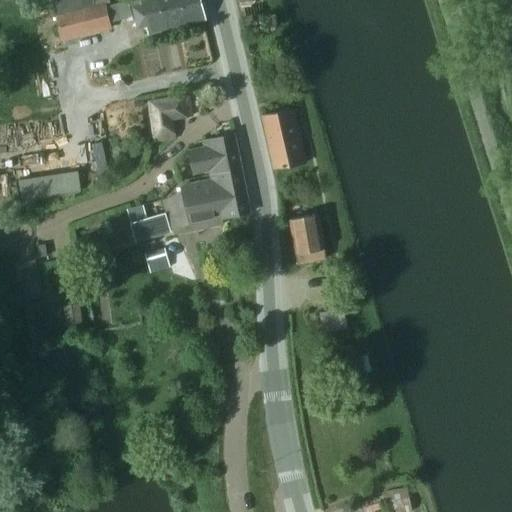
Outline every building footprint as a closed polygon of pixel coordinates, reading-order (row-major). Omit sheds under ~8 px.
[(52,0),(57,15),(105,3),(105,6),(111,4),(109,0),(94,0),(93,0),(52,0)] [(201,0),(142,0),(143,3),(143,4),(150,31),(206,18),(201,0)] [(128,2),(117,5),(121,19),(132,16),(130,7),(128,2)] [(105,3),(57,15),(55,16),(62,42),(98,32),(111,29),(110,22),(106,8),(105,6),(105,3)] [(154,141),(175,139),(172,119),(192,117),(188,97),(149,102),(154,141)] [(274,170),(305,163),(293,109),(262,116),(274,170)] [(209,171),(210,176),(242,170),(234,135),(203,142),(204,148),(189,152),(194,175),(209,171)] [(26,206),(85,195),(81,169),(21,180),(26,206)] [(242,170),(210,176),(211,181),(183,187),(192,230),(223,224),(222,219),(251,213),(242,170)] [(131,207),(133,219),(172,212),(170,201),(131,207)] [(147,219),(131,223),(136,241),(170,232),(165,213),(147,219)] [(291,218),(298,264),(325,260),(319,214),(291,218)] [(103,249),(132,242),(129,233),(101,241),(103,249)] [(164,250),(146,255),(150,271),(169,266),(164,250)] [(42,296),(39,271),(23,274),(26,298),(42,296)] [(83,325),(80,304),(64,306),(67,328),(83,325)] [(385,502),(391,501),(393,511),(411,511),(412,511),(409,498),(407,488),(383,493),(385,502)]
